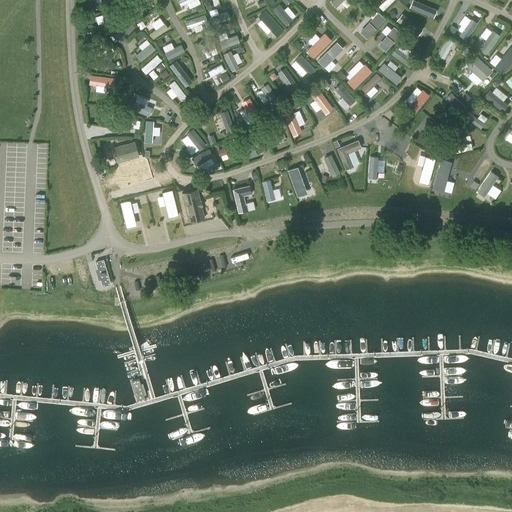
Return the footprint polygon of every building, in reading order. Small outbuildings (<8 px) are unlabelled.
[(110,0),(100,0),(101,11),(111,11),(110,0)] [(136,10),(132,0),(124,0),(130,14),(136,10)] [(383,9),(391,0),(382,0),(378,4),(383,9)] [(435,8),(417,0),(410,0),(408,6),(433,16),(435,8)] [(291,18),(277,2),(271,7),(285,24),(291,18)] [(275,35),(283,29),(265,9),(257,14),(275,35)] [(103,16),(107,30),(125,24),(120,10),(103,16)] [(358,30),(366,37),(385,17),(378,10),(358,30)] [(401,12),(395,19),(415,37),(421,28),(401,12)] [(211,27),(230,21),(227,13),(209,19),(211,27)] [(187,30),(208,24),(205,15),(185,22),(187,30)] [(465,38),(477,22),(470,17),(458,34),(465,38)] [(144,26),(147,31),(153,27),(150,22),(144,26)] [(152,41),(168,30),(164,25),(149,36),(152,41)] [(377,43),(384,49),(400,30),(393,25),(377,43)] [(478,47),(486,53),(499,34),(491,28),(478,47)] [(313,56),(330,38),(323,31),(306,49),(313,56)] [(436,53),(443,57),(454,40),(446,35),(436,53)] [(221,50),(239,44),(236,37),(218,43),(221,50)] [(323,67),(343,46),(336,38),(316,58),(323,67)] [(296,39),(293,42),(299,48),(302,45),(296,39)] [(199,47),(203,55),(215,49),(212,41),(199,47)] [(140,64),(155,51),(150,45),(135,57),(140,64)] [(411,57),(395,45),(390,52),(409,65),(411,57)] [(494,65),(503,71),(511,58),(511,46),(509,45),(494,65)] [(181,46),(164,55),(168,62),(184,53),(181,46)] [(231,74),(239,70),(230,52),(223,55),(231,74)] [(315,67),(300,53),(290,63),(304,76),(315,67)] [(113,67),(115,61),(96,54),(94,61),(113,67)] [(482,79),(492,69),(475,55),(466,65),(482,79)] [(145,76),(162,62),(156,56),(141,70),(145,76)] [(377,68),(396,83),(401,76),(383,61),(377,68)] [(185,89),(192,84),(175,62),(168,67),(185,89)] [(352,87),(370,69),(364,62),(345,79),(352,87)] [(224,71),(221,66),(207,73),(211,78),(224,71)] [(300,87),(284,66),(276,70),(293,93),(300,87)] [(364,91),(380,76),(375,71),(360,86),(364,91)] [(114,76),(89,73),(87,83),(113,86),(114,76)] [(229,80),(226,75),(219,78),(223,84),(229,80)] [(334,87),(348,103),(354,98),(340,81),(334,87)] [(181,103),(187,98),(175,82),(169,87),(181,103)] [(273,105),(279,100),(267,82),(260,87),(273,105)] [(324,113),(333,107),(319,87),(310,93),(324,113)] [(415,109),(428,94),(421,87),(407,104),(415,109)] [(500,110),(506,104),(488,88),(482,95),(500,110)] [(459,112),(466,106),(450,91),(444,97),(459,112)] [(248,96),(240,101),(252,121),(259,116),(248,96)] [(148,114),(151,105),(130,98),(127,106),(148,114)] [(291,134),(301,131),(292,107),(282,111),(291,134)] [(227,108),(219,111),(225,129),(233,126),(227,108)] [(465,117),(479,127),(483,122),(470,111),(465,117)] [(477,116),(484,121),(487,116),(481,112),(477,116)] [(110,127),(129,130),(131,117),(112,114),(110,127)] [(153,119),(145,119),(144,140),(151,140),(153,119)] [(430,119),(424,126),(442,140),(448,133),(430,119)] [(270,145),(278,140),(271,121),(263,124),(270,145)] [(199,148),(205,143),(191,126),(185,132),(199,148)] [(207,135),(209,142),(215,140),(212,133),(207,135)] [(449,153),(473,147),(470,134),(447,139),(449,153)] [(248,156),(256,153),(249,135),(242,137),(248,156)] [(361,146),(357,137),(336,146),(345,168),(352,164),(347,151),(361,146)] [(138,154),(134,139),(111,145),(116,160),(138,154)] [(216,148),(218,153),(235,148),(233,142),(216,148)] [(410,143),(402,158),(412,163),(420,149),(410,143)] [(195,164),(213,154),(208,147),(191,156),(195,164)] [(339,171),(330,152),(322,156),(331,174),(339,171)] [(434,156),(425,153),(418,178),(428,181),(434,156)] [(377,155),(369,154),(368,176),(376,177),(377,155)] [(451,160),(439,157),(432,187),(442,190),(451,160)] [(307,191),(297,164),(287,168),(296,195),(307,191)] [(497,174),(489,170),(476,191),(483,196),(497,174)] [(120,175),(123,191),(139,188),(136,172),(120,175)] [(274,197),(269,178),(261,180),(266,200),(274,197)] [(470,184),(475,188),(479,183),(473,179),(470,184)] [(250,192),(248,183),(231,187),(238,211),(247,209),(243,194),(250,192)] [(170,187),(161,189),(167,215),(177,214),(170,187)] [(203,215),(195,187),(180,191),(187,220),(203,215)] [(152,194),(134,198),(140,229),(158,226),(152,194)] [(135,223),(129,197),(119,199),(125,225),(135,223)] [(102,258),(94,260),(101,284),(109,282),(102,258)]
